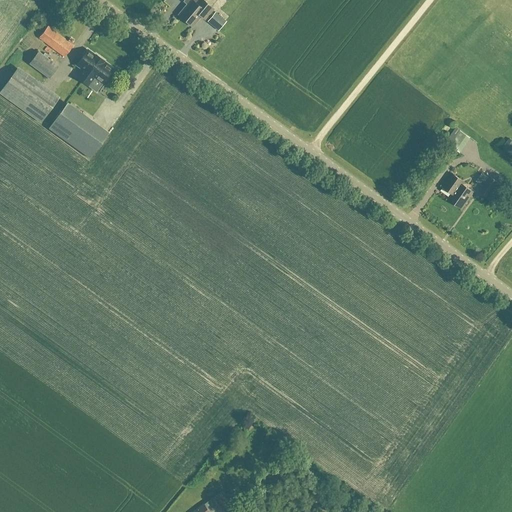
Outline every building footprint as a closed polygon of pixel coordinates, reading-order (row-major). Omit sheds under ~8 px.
[(198,5),(201,8),(205,2),(202,0),(186,0),(188,2),(177,15),(185,21),(198,5)] [(213,8),(205,2),(201,8),(198,5),(185,21),(192,27),(201,16),(204,19),(213,8)] [(218,30),(226,21),(215,12),(207,21),(218,30)] [(65,57),(74,45),(48,26),(39,38),(65,57)] [(87,50),(77,65),(83,69),(77,77),(88,86),(94,77),(102,83),(113,69),(103,62),(104,61),(96,55),(95,56),(87,50)] [(38,52),(36,54),(30,64),(49,78),(58,66),(38,52)] [(58,98),(17,69),(0,91),(0,93),(40,123),(58,98)] [(48,128),(72,145),(89,121),(66,104),(48,128)] [(464,146),(460,150),(469,157),(472,152),(464,146)] [(448,198),(462,209),(474,192),(460,182),(461,180),(451,173),(442,186),(451,193),(448,198)] [(499,183),(489,176),(479,190),(488,197),(499,183)] [(239,511),(223,490),(212,499),(221,511),(239,511)]
